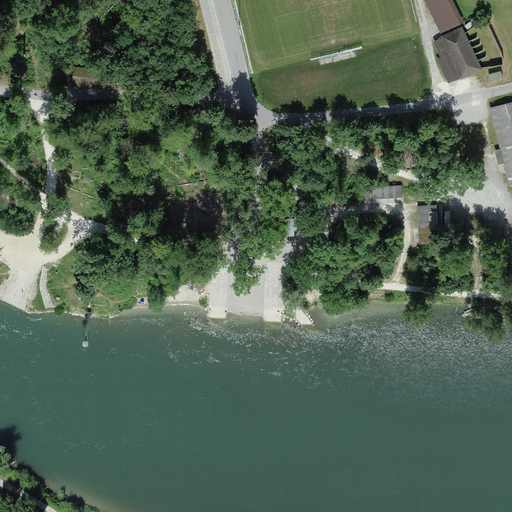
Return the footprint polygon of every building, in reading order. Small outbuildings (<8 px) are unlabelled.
[(424,0),(440,30),(460,20),(450,0),(424,0)] [(461,27),(434,39),(441,54),(435,57),(445,80),(478,66),(461,27)] [(118,67),(73,63),(72,84),(116,87),(118,67)] [(511,183),(511,101),(489,106),(499,147),(500,147),(509,184),(511,183)] [(439,203),(419,204),(420,236),(438,235),(438,225),(432,225),(431,212),(439,212),(439,203)] [(21,224),(0,218),(0,232),(18,237),(21,224)] [(273,219),(273,231),(291,231),(291,219),(273,219)]
